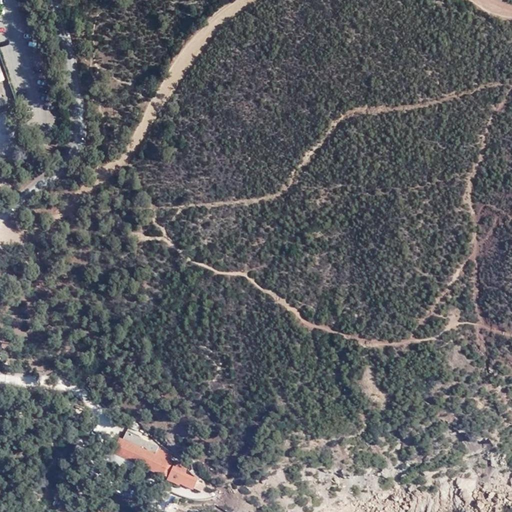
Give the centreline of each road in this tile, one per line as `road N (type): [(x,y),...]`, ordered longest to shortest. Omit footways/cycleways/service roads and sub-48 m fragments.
road 1 (track): [(41,222),(125,156),(212,24),(245,0)]
road 2 (residential): [(52,0),(66,41),(76,144),(71,157),(0,213)]
